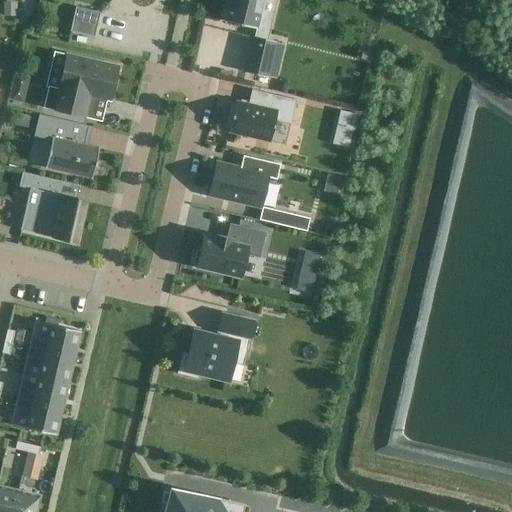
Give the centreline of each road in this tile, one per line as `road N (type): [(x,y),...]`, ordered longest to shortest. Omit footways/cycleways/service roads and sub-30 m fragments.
road 1 (residential): [(106,287),(151,296),(201,87),(158,76)]
road 2 (residential): [(158,76),(106,287)]
